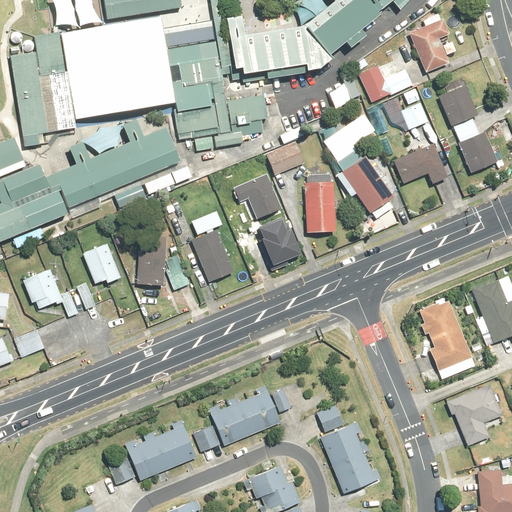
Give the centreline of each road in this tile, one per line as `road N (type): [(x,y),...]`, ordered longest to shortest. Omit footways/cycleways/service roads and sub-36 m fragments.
road 1 (primary): [(58,396),(350,278)]
road 2 (residential): [(350,278),(427,474),(431,511)]
road 3 (residential): [(140,511),(285,448),(304,454),(323,511)]
road 4 (primary): [(350,278),(511,212)]
